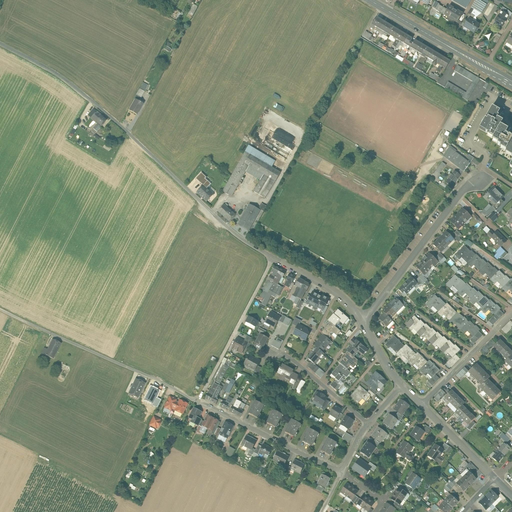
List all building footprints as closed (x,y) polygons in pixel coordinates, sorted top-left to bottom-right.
[(470,0),(451,0),(466,8),(470,0)] [(478,0),(475,0),(471,8),(474,10),(480,1),(478,0)] [(480,1),(474,10),(481,14),(486,5),(480,1)] [(440,5),(435,2),(431,7),(436,10),(440,5)] [(463,14),(450,6),(444,15),(458,23),(463,14)] [(500,16),(499,15),(495,21),(503,26),(509,16),(506,14),(503,12),(500,16)] [(471,15),(469,18),(464,27),(474,33),(479,25),(472,20),(474,17),(471,15)] [(377,18),(375,21),(374,20),(370,27),(373,29),(375,26),(377,27),(381,20),(377,18)] [(385,22),(381,20),(377,27),(375,30),(379,33),(385,22)] [(379,33),(380,33),(383,35),(389,25),(385,22),(379,33)] [(389,25),(383,35),(386,36),(388,34),(390,35),(395,28),(389,25)] [(395,28),(390,35),(394,37),(393,39),(394,39),(395,40),(396,39),(400,32),(395,28)] [(400,32),(396,39),(395,40),(395,42),(394,42),(393,45),(395,46),(394,47),(396,48),(404,34),(400,32)] [(404,34),(396,48),(398,49),(400,45),(402,47),(404,44),(408,36),(404,34)] [(408,36),(404,44),(406,45),(405,48),(407,50),(409,47),(411,48),(413,44),(410,42),(412,39),(408,36)] [(413,44),(411,48),(417,51),(421,44),(415,40),(413,44)] [(421,44),(417,51),(420,53),(419,54),(422,56),(427,47),(421,44)] [(432,51),(427,47),(422,56),(425,58),(425,57),(428,58),(432,51)] [(438,54),(432,51),(428,58),(434,62),(434,61),(438,54)] [(438,54),(434,61),(434,62),(432,65),(435,66),(437,64),(440,65),(444,58),(438,54)] [(396,57),(408,65),(409,63),(397,55),(396,57)] [(444,58),(440,65),(436,71),(439,72),(441,69),(440,69),(442,67),(446,69),(450,61),(444,58)] [(142,83),(139,89),(144,91),(147,93),(150,88),(147,86),(147,85),(142,83)] [(139,89),(136,95),(141,97),(144,91),(139,89)] [(135,100),(129,111),(136,115),(143,104),(135,100)] [(493,138),(501,125),(503,121),(498,118),(499,116),(498,115),(500,111),(493,107),(487,117),(488,118),(487,120),(486,119),(480,129),(488,133),(487,134),(493,138)] [(107,120),(96,111),(90,119),(93,121),(97,124),(93,129),(97,132),(101,127),(107,120)] [(501,125),(493,138),(493,139),(498,143),(498,144),(501,146),(500,147),(506,151),(506,152),(511,156),(511,155),(511,137),(506,134),(508,130),(501,125)] [(269,132),(268,136),(283,143),(280,149),(289,154),(294,143),(269,132)] [(458,149),(452,144),(449,148),(455,153),(458,149)] [(275,161),(249,145),(245,151),(272,167),(275,161)] [(470,163),(465,160),(455,153),(449,148),(443,155),(464,171),(470,164),(470,163)] [(245,151),(223,191),(232,196),(246,172),(249,166),(264,175),(261,181),(254,192),(265,198),(275,181),(276,181),(281,172),(272,167),(245,151)] [(474,158),(469,155),(465,160),(470,163),(474,158)] [(442,162),(436,171),(439,174),(446,165),(442,162)] [(264,175),(249,166),(246,172),(261,181),(264,175)] [(460,176),(454,171),(450,177),(456,181),(460,176)] [(211,179),(206,176),(202,181),(207,184),(211,179)] [(456,181),(450,177),(446,183),(451,187),(456,181)] [(213,194),(204,185),(197,192),(207,201),(213,194)] [(494,188),(486,196),(495,205),(496,205),(501,199),(503,197),(494,188)] [(501,199),(496,205),(495,205),(493,207),(494,208),(496,210),(504,202),(501,199)] [(236,215),(224,205),(218,211),(229,221),(236,215)] [(243,227),(255,208),(250,205),(247,211),(242,221),(241,220),(238,224),(243,227)] [(255,208),(243,227),(248,230),(254,220),(254,221),(260,210),(255,208)] [(471,217),(463,209),(457,216),(465,223),(471,217)] [(465,223),(457,216),(450,222),(458,230),(465,223)] [(446,232),(440,239),(448,246),(454,240),(446,232)] [(497,232),(492,237),(501,247),(506,242),(497,232)] [(440,239),(433,245),(441,253),(448,246),(440,239)] [(468,239),(465,242),(470,247),(474,244),(468,239)] [(465,246),(455,256),(459,259),(462,256),(464,258),(464,259),(468,263),(475,255),(471,251),(470,252),(468,250),(465,246)] [(505,252),(500,248),(496,252),(501,256),(505,252)] [(435,259),(430,254),(423,261),(430,268),(432,265),(434,267),(438,262),(435,259)] [(479,258),(476,255),(468,263),(467,264),(470,267),(473,264),(476,266),(475,267),(479,271),(487,264),(483,260),(481,261),(479,258)] [(430,268),(423,261),(416,268),(424,276),(431,269),(430,268)] [(491,266),(487,263),(487,264),(479,271),(479,272),(482,275),(485,272),(487,274),(487,275),(491,279),(498,272),(494,268),(493,269),(491,267),(491,266)] [(275,266),(272,272),(273,273),(272,276),(275,278),(280,269),(275,266)] [(286,272),(280,269),(275,278),(273,283),(277,285),(277,284),(281,277),(283,278),(286,272)] [(503,275),(499,271),(491,279),(490,280),(494,283),(497,280),(500,283),(499,284),(503,287),(510,280),(506,276),(504,277),(502,275),(503,275)] [(290,274),(287,280),(284,285),(289,288),(292,282),(292,283),(292,282),(295,277),(290,274)] [(272,276),(271,275),(263,290),(268,293),(269,290),(273,283),(275,278),(272,276)] [(459,279),(455,275),(446,285),(450,288),(452,290),(454,288),(458,292),(466,284),(462,280),(460,282),(458,279),(459,279)] [(425,283),(419,277),(417,280),(416,279),(414,279),(413,279),(418,284),(417,284),(418,286),(423,285),(425,283)] [(406,283),(413,289),(417,284),(418,284),(413,279),(412,278),(407,282),(406,283)] [(305,282),(299,279),(295,286),(298,287),(294,296),(296,297),(297,297),(305,282)] [(511,279),(503,287),(502,288),(505,291),(508,288),(511,290),(510,291),(511,293),(511,279)] [(305,282),(297,297),(300,299),(301,300),(306,290),(307,290),(310,284),(305,282)] [(277,285),(273,283),(269,290),(276,294),(281,286),(277,284),(277,285)] [(413,289),(406,283),(399,290),(403,294),(405,291),(408,293),(413,289)] [(472,290),(470,287),(467,283),(458,292),(458,293),(461,296),(465,292),(467,294),(467,295),(471,299),(477,293),(473,288),(472,290)] [(484,297),(478,292),(471,299),(469,301),(473,305),(475,302),(482,308),(489,301),(485,297),(484,297)] [(262,304),(265,306),(266,305),(271,296),(267,293),(264,299),(262,304)] [(326,299),(319,295),(320,295),(317,293),(312,302),(315,303),(316,302),(323,305),(322,307),(327,299),(326,298),(326,299)] [(439,299),(435,296),(426,305),(429,308),(433,305),(439,311),(446,305),(441,301),(440,302),(438,299),(439,299)] [(396,298),(388,306),(396,313),(403,306),(403,305),(400,303),(396,298)] [(495,306),(493,304),(493,303),(490,300),(482,308),(480,309),(484,313),(484,312),(488,309),(491,311),(490,312),(494,316),(495,315),(497,313),(500,310),(501,309),(497,305),(495,306)] [(457,313),(447,304),(446,305),(439,311),(438,313),(441,316),(444,314),(447,316),(446,317),(450,321),(457,313)] [(396,313),(388,306),(383,311),(385,313),(391,319),(396,313)] [(334,313),(328,320),(330,322),(335,326),(340,320),(343,322),(347,318),(349,319),(349,318),(338,309),(334,314),(334,313)] [(280,318),(270,312),(265,322),(275,327),(280,318)] [(463,318),(461,316),(458,312),(457,313),(450,321),(449,322),(452,325),(453,325),(455,322),(457,325),(461,329),(468,322),(464,317),(463,318)] [(391,319),(385,313),(379,319),(387,327),(393,321),(391,319)] [(419,322),(414,316),(406,325),(410,329),(412,326),(418,332),(425,325),(420,321),(419,322)] [(258,322),(249,317),(246,322),(256,327),(258,322)] [(301,321),(295,318),(292,324),(297,327),(298,325),(299,325),(301,321)] [(473,324),(469,321),(468,322),(461,329),(460,330),(464,334),(464,333),(467,330),(469,332),(469,333),(473,337),(474,336),(476,334),(478,331),(480,330),(476,326),(475,327),(472,325),(473,324)] [(330,322),(321,333),(328,339),(334,333),(337,336),(341,331),(335,326),(330,322)] [(431,330),(426,324),(425,325),(418,332),(417,333),(421,337),(424,335),(430,340),(437,333),(432,329),(431,330)] [(299,325),(298,325),(297,327),(294,334),(306,340),(309,334),(306,333),(306,332),(307,329),(299,325)] [(443,338),(437,333),(430,340),(429,341),(433,345),(436,343),(441,349),(448,342),(443,337),(443,338)] [(260,334),(255,343),(254,345),(255,348),(259,350),(262,350),(263,347),(268,338),(260,334)] [(247,335),(244,341),(247,343),(250,344),(253,339),(247,335)] [(324,335),(314,346),(316,347),(322,352),(331,342),(328,339),(324,335)] [(404,346),(394,336),(385,345),(389,349),(391,346),(398,353),(404,346)] [(276,340),(274,339),(271,345),(279,349),(284,340),(277,337),(276,340)] [(241,339),(237,338),(232,348),(242,353),(247,343),(244,341),(243,341),(241,340),(241,339)] [(61,343),(52,339),(47,349),(45,355),(53,359),(61,343)] [(507,347),(500,340),(496,344),(494,346),(500,353),(507,347)] [(357,341),(353,345),(352,344),(347,351),(348,352),(353,357),(359,350),(363,353),(366,349),(357,341)] [(455,346),(449,341),(448,342),(441,349),(440,350),(445,354),(447,351),(453,357),(455,355),(460,350),(455,346)] [(416,354),(406,344),(404,346),(398,353),(396,354),(400,358),(404,355),(409,361),(416,354)] [(316,347),(311,352),(312,353),(308,358),(312,362),(315,365),(324,354),(322,352),(316,347)] [(511,354),(511,351),(507,347),(500,353),(504,357),(505,356),(507,359),(511,355),(511,354)] [(353,357),(348,352),(345,356),(344,356),(339,362),(340,364),(346,369),(352,363),(355,365),(358,361),(353,357)] [(428,362),(418,352),(416,354),(409,361),(408,362),(412,367),(416,363),(421,369),(428,362)] [(260,361),(249,356),(244,364),(255,370),(257,366),(260,361)] [(225,364),(229,366),(237,370),(240,363),(233,360),(232,362),(224,358),(222,362),(224,363),(225,364)] [(439,370),(429,361),(428,362),(421,369),(420,371),(424,375),(427,371),(433,377),(435,375),(439,370)] [(222,362),(212,380),(215,381),(224,363),(222,362)] [(220,374),(216,382),(220,383),(229,366),(225,364),(220,374)] [(340,364),(331,374),(335,378),(339,381),(343,377),(342,377),(344,375),(347,378),(351,373),(346,369),(340,364)] [(490,377),(476,364),(468,372),(481,385),(488,379),(490,377)] [(293,371),(283,365),(281,368),(280,368),(277,373),(284,376),(283,379),(290,382),(294,375),(292,374),(293,371)] [(264,369),(257,366),(255,370),(254,372),(261,375),(264,369)] [(380,376),(376,373),(367,383),(372,387),(375,389),(378,386),(378,385),(378,384),(379,385),(380,384),(383,387),(387,382),(380,376)] [(298,377),(294,375),(290,382),(294,385),(295,384),(298,378),(300,374),(298,377)] [(145,383),(136,379),(129,393),(129,394),(130,394),(138,397),(145,383)] [(481,385),(479,388),(492,401),(501,392),(488,379),(481,385)] [(215,383),(210,391),(211,392),(210,394),(214,396),(219,385),(215,383)] [(219,385),(214,396),(217,398),(223,387),(219,385)] [(360,386),(350,397),(358,403),(363,397),(366,400),(370,396),(370,395),(367,393),(360,386)] [(451,390),(445,397),(449,402),(456,395),(451,390)] [(210,394),(208,393),(205,399),(210,402),(214,396),(210,394)] [(321,394),(319,393),(318,393),(315,398),(314,400),(322,406),(326,400),(327,398),(325,396),(321,394)] [(157,400),(145,394),(142,401),(154,407),(157,400)] [(233,399),(230,405),(231,405),(233,406),(234,406),(237,400),(239,395),(236,394),(233,399)] [(456,395),(449,402),(453,406),(460,399),(456,395)] [(217,398),(214,396),(210,402),(216,405),(219,399),(217,398)] [(172,408),(176,401),(176,400),(170,397),(168,401),(166,403),(166,404),(164,408),(171,411),(172,408)] [(225,402),(223,401),(220,407),(226,409),(226,408),(228,409),(231,405),(230,405),(233,399),(228,397),(225,402)] [(460,399),(453,406),(458,410),(462,405),(464,403),(460,399)] [(176,401),(172,408),(174,410),(182,415),(188,404),(179,400),(178,402),(176,401)] [(322,406),(321,408),(325,410),(330,402),(326,400),(322,406)] [(409,405),(401,400),(394,409),(398,412),(402,415),(404,411),(408,405),(408,406),(409,405)] [(264,405),(256,401),(253,406),(253,405),(251,408),(252,408),(249,413),(258,418),(264,405)] [(466,410),(462,405),(458,410),(455,412),(460,416),(466,410)] [(234,406),(233,406),(230,412),(235,414),(238,409),(234,406)] [(342,410),(335,406),(330,414),(337,419),(342,410)] [(202,412),(194,408),(189,418),(192,419),(191,422),(195,424),(199,418),(202,412)] [(241,410),(238,409),(235,414),(241,417),(244,412),(241,410)] [(282,415),(274,410),(271,415),(269,418),(270,418),(267,423),(276,427),(282,415)] [(466,410),(460,416),(464,421),(471,414),(466,410)] [(394,418),(389,414),(383,423),(391,429),(392,428),(391,427),(392,425),(393,425),(397,420),(394,418)] [(471,414),(464,421),(468,425),(475,418),(471,414)] [(204,422),(202,426),(207,429),(213,418),(208,415),(204,422)] [(353,421),(346,416),(339,428),(346,432),(349,428),(350,428),(351,426),(351,425),(353,421)] [(160,420),(154,417),(150,425),(156,428),(156,427),(158,428),(161,422),(159,421),(160,420)] [(213,418),(207,429),(212,431),(215,427),(218,420),(213,418)] [(301,424),(292,420),(290,425),(289,424),(288,427),(286,432),(294,437),(301,424)] [(473,421),(467,428),(469,430),(475,424),(473,421)] [(234,426),(225,422),(221,429),(219,434),(220,435),(218,439),(225,442),(227,438),(228,438),(234,426)] [(417,426),(410,436),(418,441),(425,432),(424,432),(422,430),(417,426)] [(214,434),(212,438),(213,438),(217,440),(218,439),(220,435),(219,434),(221,429),(218,427),(214,434)] [(384,432),(378,427),(372,436),(375,439),(380,442),(380,441),(383,436),(383,437),(384,436),(382,435),(384,432)] [(318,433),(310,429),(307,434),(305,436),(306,436),(303,441),(312,446),(318,433)] [(346,432),(342,438),(348,442),(352,436),(346,432)] [(257,440),(247,436),(242,445),(250,450),(252,450),(253,448),(257,440)] [(337,443),(328,438),(326,443),(325,443),(324,446),(322,451),(330,455),(337,443)] [(412,447),(404,441),(397,452),(402,455),(403,455),(406,457),(406,456),(407,457),(407,459),(410,461),(411,460),(413,458),(413,456),(414,454),(412,453),(411,454),(410,454),(408,454),(412,447)] [(371,444),(367,442),(361,451),(366,454),(367,452),(370,455),(375,448),(376,447),(371,444)] [(510,448),(504,443),(498,450),(504,455),(510,448)] [(272,448),(263,444),(262,447),(258,454),(259,454),(267,458),(268,457),(272,448)] [(441,448),(436,445),(428,455),(436,460),(435,461),(440,464),(443,460),(439,457),(443,450),(441,448)] [(235,450),(230,447),(226,455),(231,458),(235,450)] [(498,450),(492,458),(498,463),(504,455),(498,450)] [(289,457),(278,451),(273,461),(284,466),(285,464),(289,457)] [(377,466),(370,462),(369,464),(359,458),(352,469),(365,477),(371,469),(374,471),(377,466)] [(305,465),(295,460),(291,469),(300,474),(305,465)] [(469,472),(466,474),(463,477),(470,485),(472,483),(476,479),(469,471),(469,472)] [(414,474),(413,475),(412,474),(406,482),(414,487),(418,481),(419,482),(421,479),(414,474)] [(330,479),(322,475),(317,485),(318,485),(324,488),(325,489),(330,479)] [(470,485),(463,477),(459,481),(457,484),(457,483),(456,484),(463,491),(468,487),(467,487),(470,485)] [(351,487),(347,484),(341,492),(346,496),(353,487),(351,486),(351,487)] [(354,488),(353,487),(346,496),(352,500),(355,496),(358,492),(354,489),(354,488)] [(409,494),(399,488),(396,492),(395,492),(394,493),(403,499),(406,501),(409,496),(409,495),(409,494)] [(499,498),(491,490),(487,494),(488,494),(485,497),(492,504),(496,501),(495,500),(498,498),(499,498)] [(403,499),(394,493),(393,494),(394,495),(391,499),(395,502),(399,505),(400,505),(403,499)] [(360,499),(357,504),(363,508),(369,499),(368,498),(367,498),(363,495),(360,499)] [(458,502),(451,495),(450,495),(451,495),(448,498),(445,501),(452,508),(454,506),(458,502)] [(492,504),(485,497),(483,499),(479,503),(486,510),(489,507),(492,504)] [(371,499),(369,499),(363,508),(368,511),(371,509),(374,503),(370,500),(371,499)] [(452,508),(445,501),(441,505),(442,505),(439,508),(443,511),(448,511),(450,511),(452,508)]
